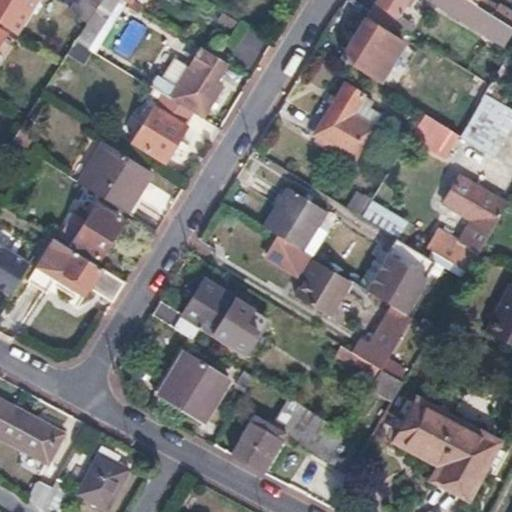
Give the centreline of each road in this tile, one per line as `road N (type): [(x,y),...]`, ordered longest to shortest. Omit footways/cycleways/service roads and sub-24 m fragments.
road 1 (residential): [(75,393),(319,0)]
road 2 (residential): [(75,393),(183,454)]
road 3 (residential): [(183,454),(293,511)]
